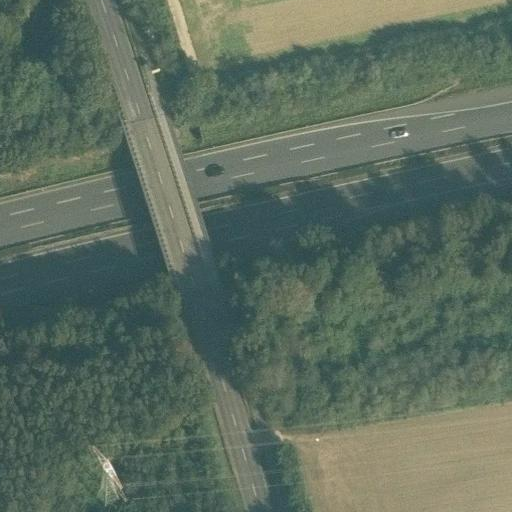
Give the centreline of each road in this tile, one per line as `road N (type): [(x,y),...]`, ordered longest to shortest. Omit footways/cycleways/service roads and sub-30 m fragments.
road 1 (tertiary): [(261,511),(99,0)]
road 2 (motorway): [(511,110),(0,226)]
road 3 (motorway): [(0,274),(511,160)]
